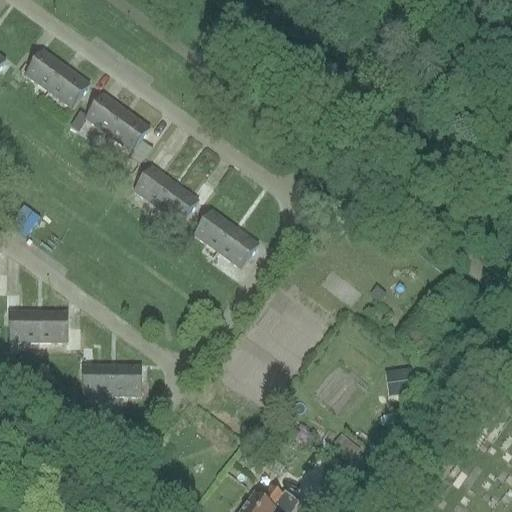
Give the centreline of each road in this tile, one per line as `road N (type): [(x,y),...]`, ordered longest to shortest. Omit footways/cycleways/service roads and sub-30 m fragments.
road 1 (residential): [(286,196),(15,0)]
road 2 (residential): [(318,154),(112,0)]
road 3 (residential): [(318,154),(490,284),(511,289)]
road 4 (residential): [(181,370),(0,241)]
road 5 (residential): [(181,370),(283,244),(286,196)]
road 6 (residential): [(101,495),(181,370)]
road 7 (residential): [(101,495),(0,424)]
